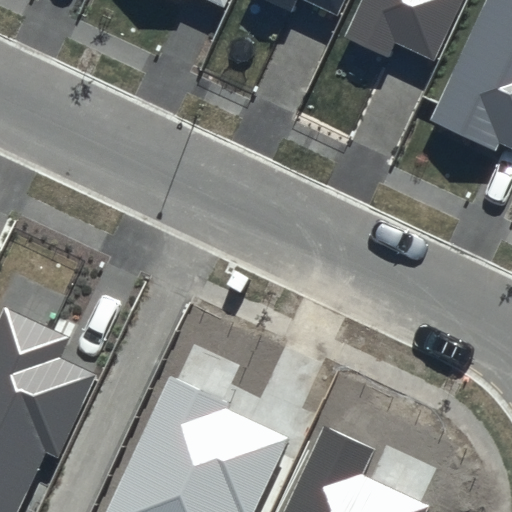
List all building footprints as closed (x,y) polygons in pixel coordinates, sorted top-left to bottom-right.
[(269,0),(293,11),(297,0),(304,0),(339,15),(345,0),(269,0)] [(360,0),(343,38),(389,59),(396,45),(433,62),(462,0),(360,0)] [(511,0),(487,0),(431,120),(497,150),(500,143),(511,148),(511,0)] [(59,457),(98,373),(61,356),(71,336),(5,305),(0,315),(0,511),(17,511),(46,451),(59,457)] [(255,511),(290,438),(167,381),(105,511),(255,511)] [(375,448),(325,425),(284,511),(426,511),(429,506),(363,474),(375,448)]
